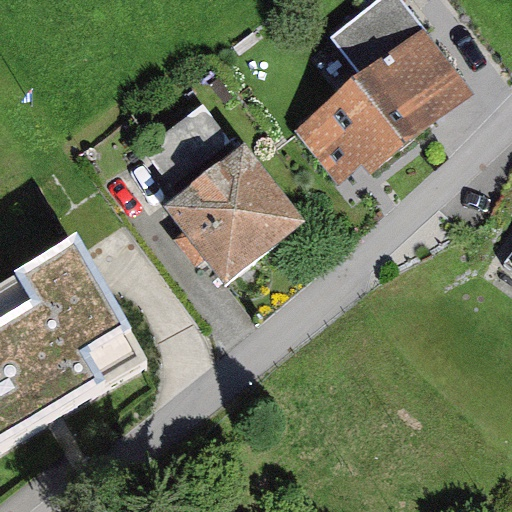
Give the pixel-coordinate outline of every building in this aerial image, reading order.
[(410,42),(382,6),(348,32),(377,68),(410,42)] [(361,205),(464,124),(412,57),(284,157),(326,210),(349,191),(361,205)] [(154,198),(213,154),(192,127),(134,170),(154,198)] [(194,284),(215,312),(296,252),(235,169),(151,231),(176,263),(169,268),(186,290),(194,284)] [(39,233),(64,270),(88,253),(63,216),(39,233)] [(0,361),(0,384),(33,432),(156,347),(97,262),(24,313),(39,335),(0,361)]
